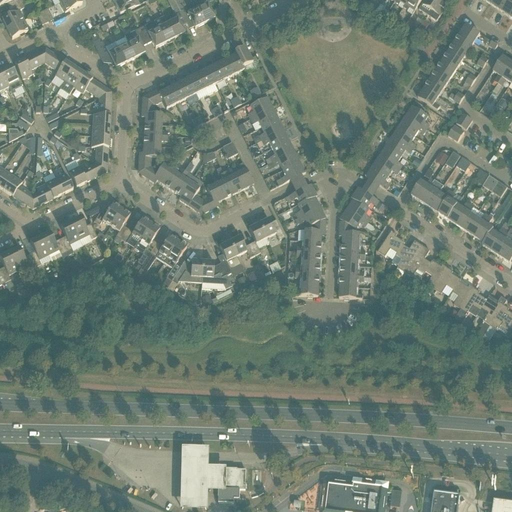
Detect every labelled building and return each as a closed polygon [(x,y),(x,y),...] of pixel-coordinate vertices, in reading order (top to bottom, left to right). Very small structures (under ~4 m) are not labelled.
[(16,0),(13,1),(12,0),(0,0),(0,8),(8,4),(11,10),(22,4),(19,0),(16,0)] [(82,6),(78,0),(68,0),(60,4),(64,14),(82,6)] [(134,9),(129,0),(127,0),(115,6),(120,16),(134,9)] [(186,26),(174,1),(173,0),(168,0),(167,1),(175,17),(177,21),(167,26),(175,40),(185,35),(181,29),(186,26)] [(180,0),(175,0),(174,1),(186,26),(191,24),(194,30),(204,25),(194,4),(185,9),(180,0)] [(204,25),(214,20),(207,6),(202,8),(198,0),(191,0),(194,4),(204,25)] [(404,9),(409,0),(396,0),(394,3),(399,6),(401,3),(405,6),(403,9),(404,9)] [(409,0),(404,9),(408,12),(407,14),(412,17),(415,12),(422,0),(409,0)] [(428,17),(438,0),(426,0),(422,6),(419,12),(428,17)] [(440,18),(451,1),(451,0),(438,0),(428,17),(436,23),(440,18)] [(500,12),(508,0),(495,0),(491,6),(500,12)] [(510,18),(511,14),(511,0),(508,0),(500,12),(510,18)] [(7,31),(24,22),(19,12),(25,10),(22,4),(11,10),(13,15),(1,21),(7,31)] [(53,22),(47,11),(42,13),(47,24),(53,22)] [(47,24),(42,13),(36,16),(42,27),(47,24)] [(175,40),(167,26),(163,18),(158,21),(162,28),(158,30),(165,45),(167,46),(172,44),(172,42),(175,40)] [(34,30),(30,21),(24,23),(24,22),(7,31),(12,41),(34,30)] [(165,45),(154,23),(139,30),(147,46),(152,43),(155,50),(165,45)] [(417,33),(420,29),(415,25),(412,30),(417,33)] [(480,36),(466,27),(460,36),(474,45),(480,36)] [(425,32),(420,29),(417,33),(422,37),(425,32)] [(142,48),(147,46),(139,30),(124,38),(128,45),(135,60),(145,55),(142,48)] [(99,41),(94,33),(89,35),(93,44),(99,41)] [(474,45),(460,36),(454,45),(468,54),(474,45)] [(105,49),(101,40),(99,41),(93,44),(92,44),(100,59),(108,55),(115,70),(125,65),(118,50),(115,44),(105,49)] [(498,48),(492,44),(489,48),(495,52),(498,48)] [(135,60),(128,45),(118,50),(125,65),(135,60)] [(468,54),(454,45),(448,54),(462,63),(468,54)] [(234,54),(235,57),(236,56),(242,70),(243,69),(252,65),(245,49),(234,54)] [(30,72),(43,66),(45,51),(24,61),(30,72)] [(53,70),(59,60),(45,51),(43,66),(44,65),(53,70)] [(462,63),(448,54),(442,63),(456,72),(462,63)] [(236,56),(235,57),(226,61),(234,77),(244,72),(243,69),(242,70),(236,56)] [(498,86),(511,65),(503,59),(493,73),(498,77),(494,83),(498,86)] [(55,78),(64,84),(74,69),(59,60),(53,70),(58,74),(55,78)] [(32,76),(30,72),(24,61),(14,66),(22,82),(32,76)] [(234,77),(226,61),(216,66),(224,82),(234,77)] [(456,72),(442,63),(436,72),(450,81),(456,72)] [(511,85),(511,83),(511,64),(511,65),(498,86),(502,88),(506,82),(511,85)] [(224,82),(216,66),(207,71),(214,86),(224,82)] [(21,89),(18,83),(19,83),(11,68),(1,73),(9,88),(13,96),(15,94),(14,92),(21,89)] [(73,90),(83,75),(74,69),(64,84),(59,91),(68,97),(73,90)] [(214,86),(207,71),(197,76),(205,91),(214,86)] [(450,81),(436,72),(430,81),(444,91),(450,81)] [(1,73),(0,73),(0,92),(9,88),(1,73)] [(85,92),(90,95),(97,85),(83,75),(73,90),(83,96),(85,92)] [(205,91),(197,76),(187,81),(195,96),(205,91)] [(195,96),(187,81),(178,85),(186,101),(195,96)] [(444,91),(430,81),(424,90),(438,100),(444,91)] [(112,94),(97,85),(90,95),(98,100),(112,94)] [(186,101),(178,85),(168,90),(176,106),(186,101)] [(176,106),(168,90),(159,95),(157,92),(148,97),(149,99),(147,102),(154,107),(162,103),(166,111),(176,106)] [(438,100),(424,90),(418,99),(437,112),(440,108),(435,104),(438,100)] [(111,110),(112,94),(98,100),(99,101),(98,109),(111,110)] [(250,121),(272,110),(267,99),(249,108),(252,114),(248,116),(250,121)] [(161,128),(162,116),(153,116),(154,107),(147,102),(145,106),(142,105),(141,119),(145,120),(144,127),(161,128)] [(412,108),(406,118),(426,131),(429,127),(424,124),(428,118),(412,108)] [(110,126),(111,110),(98,109),(98,117),(93,117),(92,125),(110,126)] [(278,121),(272,110),(250,121),(253,126),(258,123),(261,129),(278,121)] [(463,116),(456,126),(461,129),(468,119),(463,116)] [(426,131),(406,118),(399,128),(415,138),(418,133),(424,136),(426,131)] [(461,129),(466,132),(472,122),(468,119),(461,129)] [(261,143),(283,132),(278,121),(261,129),(264,135),(258,138),(261,143)] [(92,125),(92,128),(91,141),(109,142),(110,126),(92,125)] [(167,139),(167,134),(161,134),(161,128),(144,127),(144,137),(167,139)] [(415,138),(399,128),(392,138),(413,152),(416,147),(411,144),(415,138)] [(448,138),(453,142),(455,142),(458,144),(464,135),(454,128),(448,138)] [(289,142),(283,132),(261,143),(263,148),(269,145),(272,151),(289,142)] [(9,144),(23,137),(21,133),(19,134),(16,136),(9,135),(9,144)] [(160,149),(160,143),(167,143),(167,139),(144,137),(143,148),(160,149)] [(413,152),(392,138),(386,148),(401,159),(405,153),(410,156),(413,152)] [(108,158),(109,142),(91,141),(91,150),(96,150),(95,157),(108,158)] [(272,164),(294,153),(289,142),(272,151),(275,157),(269,159),(272,164)] [(232,144),(222,149),(228,161),(238,156),(232,144)] [(160,149),(143,148),(143,155),(139,155),(138,171),(141,172),(150,167),(151,160),(159,160),(160,149)] [(401,159),(386,148),(379,158),(400,172),(403,167),(398,164),(401,159)] [(300,164),(294,153),(272,164),(274,169),(279,166),(283,173),(300,164)] [(441,154),(437,161),(443,165),(447,158),(441,154)] [(453,154),(446,165),(453,170),(460,158),(453,154)] [(95,157),(95,166),(107,174),(108,158),(95,157)] [(400,172),(379,158),(372,168),(388,179),(392,173),(397,176),(400,172)] [(465,174),(471,165),(462,160),(456,168),(465,174)] [(311,187),(306,189),(304,183),(301,177),(305,175),(300,164),(283,173),(285,178),(280,181),(283,186),(289,183),(292,189),(295,194),(285,200),(288,205),(296,200),(299,206),(297,207),(298,208),(315,199),(316,198),(311,187)] [(253,186),(242,165),(238,168),(241,173),(235,176),(243,191),(253,186)] [(95,166),(86,170),(91,182),(107,174),(95,166)] [(172,173),(162,166),(158,174),(152,170),(142,174),(141,177),(155,186),(157,183),(163,187),(172,173)] [(373,199),(377,193),(380,188),(386,192),(390,187),(385,184),(388,179),(372,168),(365,178),(369,181),(366,186),(362,192),(358,189),(351,200),(353,201),(369,212),(369,211),(368,210),(371,205),(376,208),(379,203),(373,199)] [(68,174),(76,189),(91,182),(86,170),(80,173),(78,169),(68,174)] [(184,173),(180,170),(177,176),(172,173),(163,187),(172,193),(184,173)] [(3,172),(0,176),(0,190),(3,193),(13,178),(3,172)] [(478,183),(484,175),(479,172),(474,180),(478,183)] [(188,176),(184,173),(172,193),(181,199),(190,184),(185,181),(188,176)] [(243,191),(235,176),(230,179),(227,173),(223,175),(233,196),(243,191)] [(73,191),(68,182),(65,175),(55,180),(63,196),(73,191)] [(223,175),(219,177),(222,183),(216,186),(224,201),(233,196),(223,175)] [(13,178),(3,193),(7,195),(19,203),(26,193),(19,188),(22,184),(16,180),(13,178)] [(493,192),(498,184),(489,178),(482,188),(491,194),(493,192)] [(63,196),(55,180),(45,185),(53,201),(63,196)] [(420,203),(434,182),(431,180),(426,186),(421,183),(411,197),(420,203)] [(429,209),(439,195),(443,188),(434,182),(420,203),(429,209)] [(500,200),(507,189),(498,183),(498,184),(493,192),(491,194),(500,200)] [(181,199),(179,202),(196,213),(198,211),(201,211),(202,203),(194,198),(199,191),(190,184),(181,199)] [(32,211),(53,201),(45,185),(47,190),(33,197),(32,197),(32,211)] [(218,204),(224,201),(216,186),(206,191),(210,199),(202,203),(201,211),(205,211),(207,214),(219,208),(218,204)] [(438,215),(453,194),(449,191),(444,198),(439,195),(429,209),(438,215)] [(19,203),(32,211),(32,197),(26,193),(19,203)] [(447,221),(457,207),(452,203),(456,196),(453,194),(438,215),(447,221)] [(320,210),(315,199),(298,208),(300,213),(295,216),(298,221),(320,210)] [(369,212),(353,201),(347,211),(367,225),(371,220),(366,217),(369,212)] [(456,227),(470,206),(467,203),(462,210),(457,207),(447,221),(456,227)] [(110,228),(121,211),(113,206),(106,217),(100,213),(94,224),(99,228),(102,223),(110,228)] [(466,233),(475,219),(475,218),(478,213),(473,210),(474,208),(470,206),(456,227),(466,233)] [(298,221),(295,223),(297,227),(300,225),(305,223),(308,229),(324,221),(325,221),(320,210),(298,221)] [(128,231),(123,228),(130,217),(121,211),(110,228),(119,234),(116,238),(121,242),(128,231)] [(356,232),(357,230),(360,226),(365,229),(367,225),(347,211),(340,221),(341,222),(356,232)] [(475,239),(489,218),(485,215),(480,222),(475,219),(466,233),(475,239)] [(483,245),(493,230),(488,227),(492,220),(489,218),(475,239),(483,245)] [(80,219),(70,224),(79,242),(89,237),(91,242),(97,239),(96,237),(91,228),(86,230),(80,219)] [(140,242),(151,226),(142,220),(133,235),(128,231),(121,242),(126,245),(131,237),(140,242)] [(261,221),(257,223),(266,240),(276,235),(279,242),(284,239),(276,222),(270,225),(269,221),(262,224),(261,221)] [(325,223),(324,221),(308,229),(308,232),(304,232),(303,243),(320,244),(321,237),(324,238),(325,223)] [(343,239),(342,246),(359,247),(360,235),(356,235),(356,232),(341,222),(340,224),(339,239),(343,239)] [(266,240),(257,223),(253,225),(255,228),(248,231),(254,244),(249,246),(255,257),(260,255),(256,245),(266,240)] [(79,242),(70,224),(60,229),(66,240),(61,243),(68,258),(69,258),(68,258),(73,255),(69,247),(79,242)] [(157,246),(152,242),(159,231),(151,226),(140,242),(134,251),(135,251),(138,253),(142,251),(145,253),(142,256),(147,260),(150,256),(157,246)] [(491,253),(505,231),(502,229),(497,236),(492,233),(493,231),(493,230),(483,245),(482,247),(491,253)] [(504,241),(509,234),(505,231),(491,253),(500,259),(510,244),(504,241)] [(378,254),(385,259),(391,251),(397,255),(403,247),(405,245),(395,239),(397,237),(391,233),(378,254)] [(66,254),(61,243),(55,246),(49,234),(39,239),(48,257),(52,263),(61,258),(63,261),(68,258),(66,254)] [(167,260),(178,243),(169,238),(162,249),(157,246),(150,256),(147,260),(137,275),(142,279),(155,260),(158,255),(167,260)] [(39,262),(48,257),(39,239),(29,244),(35,256),(30,258),(38,274),(43,271),(41,267),(39,262)] [(255,257),(249,246),(244,249),(239,239),(233,242),(231,239),(228,241),(236,258),(246,254),(249,260),(255,257)] [(236,258),(228,241),(224,243),(225,246),(219,249),(222,256),(217,259),(220,265),(226,277),(232,275),(230,271),(240,266),(236,258)] [(171,284),(184,264),(179,261),(186,249),(178,243),(167,260),(175,266),(166,280),(168,282),(171,284)] [(320,255),(320,244),(303,243),(303,250),(296,249),(296,254),(320,255)] [(405,274),(422,248),(415,243),(409,251),(403,247),(397,255),(396,257),(403,262),(397,270),(404,274),(405,274)] [(511,245),(510,244),(500,259),(510,265),(511,263),(511,264),(511,245)] [(342,246),(342,256),(365,258),(365,253),(359,253),(359,247),(342,246)] [(430,253),(422,248),(405,274),(412,279),(413,277),(420,281),(424,275),(424,276),(426,274),(425,274),(431,265),(424,261),(430,253)] [(32,277),(38,274),(30,258),(24,261),(19,249),(9,254),(18,272),(28,268),(32,277)] [(18,272),(9,254),(0,258),(0,261),(5,271),(0,273),(0,274),(5,285),(10,282),(8,277),(18,272)] [(319,266),(320,255),(296,254),(296,258),(302,259),(302,265),(319,266)] [(119,264),(123,259),(118,255),(114,261),(119,264)] [(342,256),(341,267),(358,268),(358,262),(365,262),(365,258),(342,256)] [(201,286),(203,260),(198,260),(198,263),(191,263),(191,268),(184,264),(171,284),(176,287),(178,285),(201,286)] [(226,277),(220,265),(214,269),(214,264),(207,264),(207,261),(203,260),(201,286),(222,288),(224,292),(231,289),(226,277)] [(434,291),(448,270),(443,267),(441,269),(432,263),(431,265),(425,274),(426,274),(432,278),(427,286),(434,291)] [(318,277),(319,266),(302,265),(302,271),(295,271),(295,276),(318,277)] [(341,267),(340,278),(364,279),(364,275),(358,274),(358,268),(341,267)] [(453,274),(448,270),(434,291),(441,296),(447,288),(453,292),(459,284),(461,282),(452,276),(453,274)] [(254,274),(247,277),(251,284),(258,281),(254,274)] [(318,288),(318,277),(295,276),(294,280),(301,280),(301,287),(318,288)] [(340,278),(340,289),(357,290),(357,284),(364,284),(364,279),(340,278)] [(454,307),(461,311),(461,312),(474,291),(469,288),(468,290),(459,284),(453,292),(452,294),(459,299),(454,307)] [(317,299),(318,288),(301,287),(300,293),(294,292),(293,297),(317,299)] [(363,296),(356,296),(357,290),(340,289),(339,300),(363,301),(363,296)] [(480,294),(474,291),(461,312),(461,311),(458,316),(454,321),(462,326),(473,308),(480,313),(487,302),(478,296),(480,294)] [(490,328),(504,307),(507,303),(502,300),(497,306),(488,300),(487,302),(480,313),(487,317),(483,323),(490,328)] [(511,315),(507,313),(509,311),(504,307),(490,328),(497,333),(500,328),(507,333),(509,329),(511,330),(511,315)] [(206,471),(207,452),(178,451),(177,511),(178,511),(205,511),(206,494),(225,495),(225,471),(206,471)] [(240,501),(240,492),(245,492),(246,472),(226,472),(225,491),(219,491),(218,505),(234,505),(234,501),(240,501)] [(381,511),(385,489),(381,488),(381,487),(376,486),(376,487),(360,485),(361,484),(355,483),(354,487),(327,484),(326,488),(321,487),(318,510),(323,511),(381,511)] [(392,492),(390,508),(400,510),(402,493),(392,492)] [(458,511),(460,497),(434,494),(433,497),(431,497),(430,502),(430,501),(433,502),(431,511),(458,511)] [(511,511),(511,504),(493,502),(493,503),(494,503),(492,511),(511,511)]
